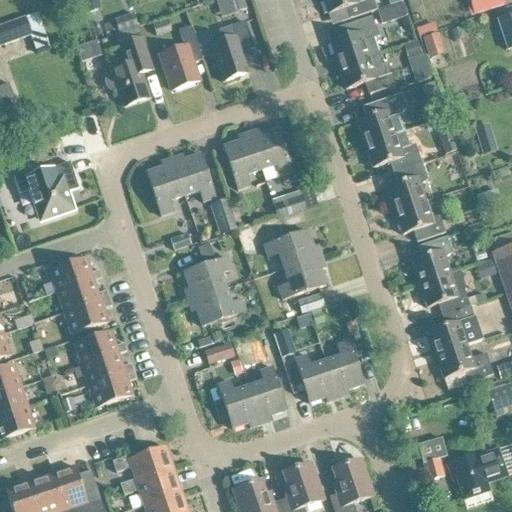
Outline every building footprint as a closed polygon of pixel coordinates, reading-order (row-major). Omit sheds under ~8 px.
[(101,12),(97,0),(78,0),(84,17),(101,12)] [(231,17),(246,12),(241,0),(232,0),(226,2),(231,17)] [(321,0),(327,17),(346,11),(350,22),(377,13),(377,12),(372,0),(321,0)] [(404,4),(402,0),(388,0),(391,9),(400,6),(404,4)] [(504,9),(501,0),(467,0),(474,19),(504,9)] [(377,13),(381,25),(403,18),(400,6),(391,9),(377,13)] [(53,63),(38,16),(0,29),(0,48),(31,38),(40,67),(53,63)] [(137,29),(133,17),(114,23),(118,35),(137,29)] [(508,52),(511,50),(511,17),(498,22),(508,52)] [(378,39),(377,34),(372,19),(344,28),(348,39),(330,46),(338,69),(378,55),(373,41),(378,39)] [(191,29),(188,30),(185,20),(177,22),(181,32),(178,33),(183,49),(161,57),(165,68),(162,69),(167,84),(170,83),(174,95),(197,87),(188,61),(200,57),(191,29)] [(152,29),(155,38),(171,33),(168,23),(152,29)] [(427,36),(423,24),(415,27),(419,39),(427,36)] [(210,49),(223,85),(248,77),(240,55),(253,51),(245,25),(223,32),(227,43),(210,49)] [(153,73),(142,41),(138,30),(115,37),(126,69),(111,74),(111,76),(108,77),(105,81),(104,86),(105,90),(108,94),(113,95),(115,95),(117,94),(123,111),(150,102),(141,77),(153,73)] [(435,35),(420,40),(425,57),(440,52),(435,35)] [(80,63),(99,57),(94,43),(75,49),(80,63)] [(408,61),(421,56),(416,43),(403,48),(408,61)] [(395,88),(390,73),(388,66),(382,68),(378,55),(338,69),(346,92),(364,86),(368,97),(395,88)] [(411,61),(416,81),(428,78),(423,58),(411,61)] [(422,100),(418,86),(404,90),(409,104),(422,100)] [(423,89),(432,117),(444,114),(434,86),(423,89)] [(9,87),(0,90),(0,103),(9,129),(22,124),(9,87)] [(461,96),(445,101),(448,109),(464,104),(461,96)] [(395,138),(404,135),(406,134),(400,115),(403,113),(398,98),(364,110),(367,121),(356,125),(364,148),(395,138)] [(497,154),(489,127),(474,131),(482,158),(497,154)] [(259,134),(248,137),(261,173),(276,168),(279,180),(291,175),(277,132),(261,137),(259,134)] [(437,139),(444,158),(457,153),(450,134),(437,139)] [(416,152),(410,153),(404,135),(395,138),(364,148),(372,171),(389,165),(393,177),(422,167),(416,152)] [(261,173),(248,137),(238,141),(239,145),(223,150),(237,194),(249,190),(246,178),(261,173)] [(182,159),(171,163),(184,199),(199,194),(202,205),(214,201),(200,158),(184,163),(182,159)] [(184,199),(171,163),(161,166),(162,170),(146,176),(160,219),(172,215),(169,204),(184,199)] [(69,165),(35,176),(14,183),(19,197),(31,193),(41,223),(72,213),(66,196),(78,191),(69,165)] [(427,183),(422,167),(393,177),(397,188),(386,191),(394,215),(425,204),(419,188),(427,183)] [(499,201),(496,192),(475,199),(478,208),(499,201)] [(301,199),(278,207),(283,220),(306,213),(301,199)] [(238,232),(228,201),(209,208),(220,239),(238,232)] [(430,220),(425,204),(394,215),(402,238),(413,234),(416,246),(445,236),(439,220),(430,220)] [(257,249),(251,230),(239,234),(245,253),(257,249)] [(279,257),(284,272),(320,260),(317,249),(313,251),(307,234),(264,249),(268,261),(279,257)] [(499,253),(511,248),(511,234),(495,241),(499,253)] [(190,247),(187,237),(170,242),(173,253),(190,247)] [(421,261),(411,264),(419,288),(450,277),(444,261),(452,256),(446,240),(418,249),(421,261)] [(212,257),(209,246),(198,250),(201,261),(212,257)] [(511,248),(499,253),(492,255),(511,315),(511,248)] [(324,271),(320,260),(284,272),(289,287),(278,291),(282,303),(326,288),(320,272),(324,271)] [(185,293),(188,304),(225,292),(219,277),(231,273),(227,261),(183,276),(189,292),(185,293)] [(85,263),(84,264),(51,275),(58,296),(92,284),(92,285),(102,282),(99,273),(90,277),(85,263)] [(475,269),(479,282),(496,276),(492,263),(475,269)] [(450,277),(419,288),(427,311),(437,307),(441,319),(469,309),(464,293),(464,291),(458,274),(450,277)] [(97,297),(92,285),(92,284),(58,296),(65,317),(109,302),(106,294),(97,297)] [(230,307),(225,292),(188,304),(192,315),(196,313),(201,330),(245,315),(241,303),(230,307)] [(324,309),(320,297),(297,304),(301,317),(310,314),(319,311),(324,309)] [(102,313),(111,310),(109,302),(65,317),(72,338),(106,326),(102,313)] [(445,330),(427,336),(435,359),(466,348),(484,342),(476,320),(473,321),(469,309),(441,319),(445,330)] [(319,311),(310,314),(315,329),(324,326),(319,311)] [(262,356),(275,352),(269,331),(255,335),(262,356)] [(281,361),(293,357),(285,334),(274,338),(281,361)] [(114,350),(110,336),(75,348),(82,369),(117,358),(126,355),(124,346),(114,350)] [(0,361),(9,359),(2,338),(0,338),(0,361)] [(210,341),(197,345),(199,351),(211,347),(210,341)] [(340,360),(325,365),(337,401),(348,398),(346,394),(363,389),(348,345),(336,349),(340,360)] [(233,361),(229,347),(206,354),(210,368),(233,361)] [(493,378),(488,363),(485,356),(470,361),(466,348),(435,359),(443,382),(462,376),(466,387),(493,378)] [(121,370),(117,358),(82,369),(73,372),(75,378),(84,375),(89,390),(133,375),(131,367),(121,370)] [(337,401),(325,365),(310,370),(306,359),(294,363),(309,407),(325,401),(326,405),(337,401)] [(511,379),(511,364),(496,370),(500,383),(511,379)] [(0,396),(20,390),(12,369),(0,373),(0,396)] [(263,386),(248,391),(260,427),(271,424),(269,420),(286,414),(271,371),(259,375),(263,386)] [(126,386),(136,383),(133,375),(89,390),(96,411),(131,399),(126,386)] [(51,380),(42,383),(46,397),(55,394),(51,380)] [(260,427),(248,391),(233,396),(229,385),(217,389),(232,433),(248,427),(250,431),(260,427)] [(511,414),(511,385),(487,395),(496,421),(511,414)] [(0,419),(26,411),(20,390),(0,396),(0,419)] [(74,412),(69,400),(61,403),(65,415),(74,412)] [(0,443),(34,432),(26,411),(0,419),(0,443)] [(441,441),(418,448),(422,466),(423,466),(428,483),(443,479),(438,461),(446,459),(441,441)] [(173,473),(165,450),(129,462),(128,459),(112,465),(116,476),(131,471),(135,482),(136,486),(173,473)] [(508,481),(498,451),(447,468),(453,485),(456,484),(463,503),(489,495),(486,487),(508,481)] [(369,502),(357,464),(332,472),(340,496),(328,500),(332,511),(353,511),(352,507),(369,502)] [(320,505),(307,467),(282,476),(290,500),(280,504),(282,511),(303,511),(320,505)] [(103,511),(91,473),(77,478),(74,470),(51,478),(62,511),(103,511)] [(180,496),(173,473),(136,486),(135,482),(120,487),(125,502),(131,500),(130,497),(139,494),(144,509),(180,496)] [(62,511),(51,478),(28,485),(37,511),(62,511)] [(282,511),(280,504),(269,507),(261,483),(236,492),(242,511),(282,511)] [(37,511),(28,485),(5,493),(11,511),(37,511)] [(185,511),(180,496),(144,509),(144,511),(185,511)]
